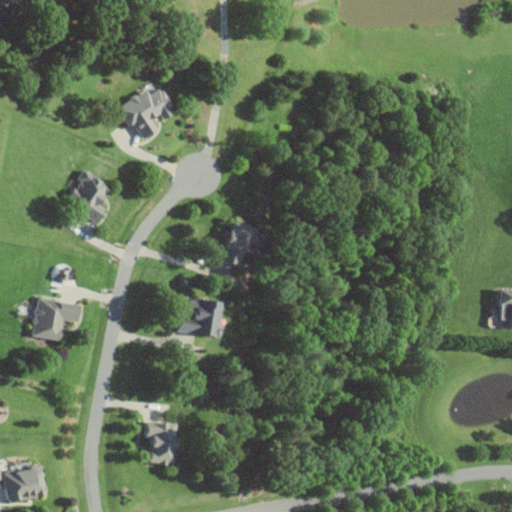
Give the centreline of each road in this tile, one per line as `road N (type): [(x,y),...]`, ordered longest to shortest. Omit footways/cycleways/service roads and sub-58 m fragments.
road 1 (residential): [(96,511),(94,451),(126,263),(140,232),(200,172)]
road 2 (residential): [(245,511),(511,468)]
